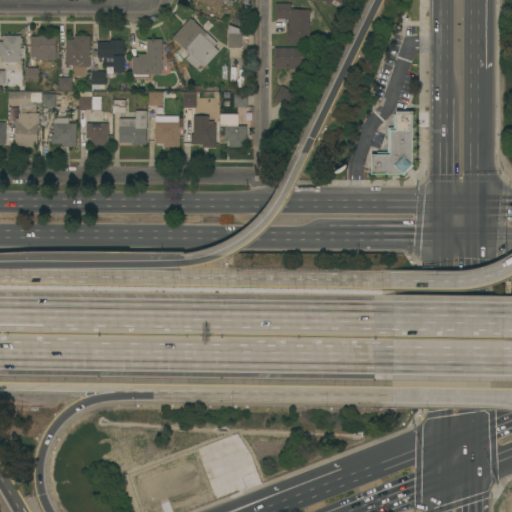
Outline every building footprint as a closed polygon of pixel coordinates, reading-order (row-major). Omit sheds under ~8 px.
[(222,0),(220,9),(209,6),(209,4),(195,0),(222,0)] [(310,44),(286,44),(286,25),(289,25),(289,19),(275,19),(275,4),(292,4),(291,10),(310,10),(310,44)] [(199,63),(195,68),(185,59),(190,54),(173,38),(191,18),(193,20),(195,21),(195,22),(218,43),(214,47),(219,51),(204,67),(199,63)] [(242,36),(246,36),(246,42),(246,45),(242,45),(242,48),(228,48),(228,25),(242,30),(242,36)] [(21,36),(21,39),(23,39),(23,44),(21,44),(21,46),(25,46),(25,58),(21,58),(21,63),(2,63),(2,57),(0,57),(0,42),(3,42),(3,36),(21,36)] [(56,36),(56,51),(57,51),(57,60),(48,60),(48,68),(39,68),(39,67),(36,67),(36,60),(36,55),(31,55),(31,37),(40,37),(40,36),(56,36)] [(90,68),(80,68),(80,66),(67,66),(67,61),(66,61),(66,40),(75,40),(75,36),(90,36),(90,68)] [(162,75),(149,74),(149,79),(134,79),(134,75),(132,75),(132,58),(139,58),(139,54),(147,54),(147,39),(162,39),(162,75)] [(98,42),(110,42),(110,40),(125,40),(125,73),(114,73),(114,67),(105,67),(105,62),(100,62),(100,58),(98,58),(98,42)] [(309,48),(309,69),(274,69),(274,48),(309,48)] [(87,77),(73,78),(72,67),(79,67),(79,68),(86,68),(87,77)] [(38,68),(38,82),(25,82),(25,68),(38,68)] [(107,68),(113,68),(113,74),(114,74),(115,76),(114,78),(113,79),(112,79),(110,77),(110,75),(111,74),(107,74),(107,68)] [(106,71),(105,85),(99,85),(99,90),(92,90),(93,71),(106,71)] [(72,91),(59,91),(59,78),(72,78),(72,91)] [(297,95),(290,108),(274,99),(282,86),(297,95)] [(8,105),(9,92),(21,92),(31,92),(31,105),(8,105)] [(162,106),(149,106),(149,92),(162,92),(162,106)] [(196,92),(196,108),(183,108),(183,95),(183,92),(196,92)] [(32,93),(41,93),(41,103),(32,103),(32,93)] [(41,107),(42,94),(56,94),(56,108),(41,107)] [(234,107),(234,94),(248,94),(248,108),(234,107)] [(92,97),(92,110),(79,110),(79,97),(92,97)] [(93,98),(101,98),(101,110),(93,110),(93,98)] [(113,113),(113,100),(126,100),(126,114),(113,113)] [(23,114),(23,106),(37,106),(37,114),(23,114)] [(119,119),(135,119),(135,111),(147,111),(147,128),(146,128),(146,145),(132,145),(132,143),(119,143),(119,119)] [(388,128),(394,128),(394,115),(396,115),(396,111),(413,111),(413,164),(415,166),(404,176),(403,174),(372,174),(372,155),(378,155),(378,152),(388,152),(388,128)] [(40,114),(40,125),(38,125),(38,147),(24,147),(24,146),(15,146),(15,140),(14,140),(14,137),(15,137),(15,122),(19,122),(19,114),(40,114)] [(179,123),(182,123),(182,127),(179,127),(179,148),(168,148),(168,144),(155,144),(155,122),(155,116),(178,116),(178,122),(179,122),(179,123)] [(203,148),(203,145),(191,144),(191,134),(193,134),(193,124),(194,124),(194,116),(208,116),(208,121),(214,121),(214,124),(216,124),(216,148),(203,148)] [(76,147),(63,147),(63,144),(52,144),(52,134),(54,134),(54,124),(54,119),(69,119),(69,123),(77,123),(76,147)] [(247,147),(229,147),(229,141),(224,141),(224,126),(230,126),(230,120),(237,120),(237,126),(246,126),(247,147)] [(109,124),(109,145),(91,145),(91,139),(86,139),(86,123),(109,124)]
